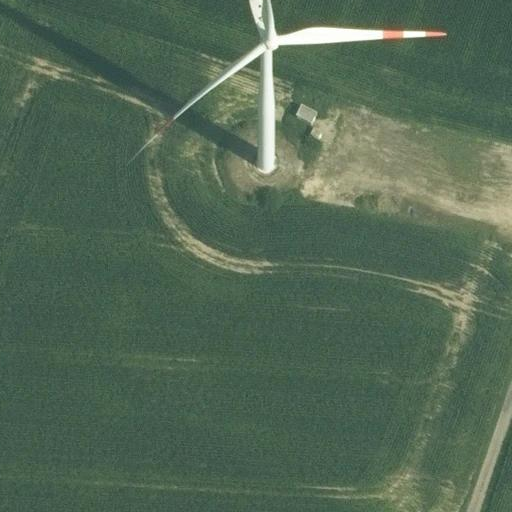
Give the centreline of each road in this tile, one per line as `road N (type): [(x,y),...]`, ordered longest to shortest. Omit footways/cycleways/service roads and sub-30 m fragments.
road 1 (track): [(511,213),(498,215),(342,156)]
road 2 (track): [(511,397),(473,511)]
